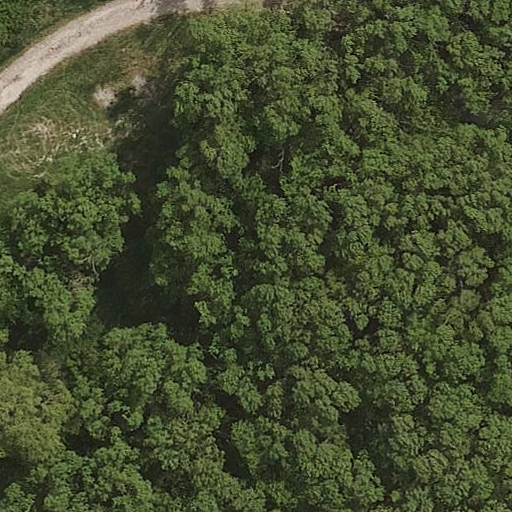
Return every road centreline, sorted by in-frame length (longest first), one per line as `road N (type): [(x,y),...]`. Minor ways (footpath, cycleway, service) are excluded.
road 1 (track): [(279,0),(335,13),(511,120)]
road 2 (track): [(0,103),(61,43),(157,0)]
